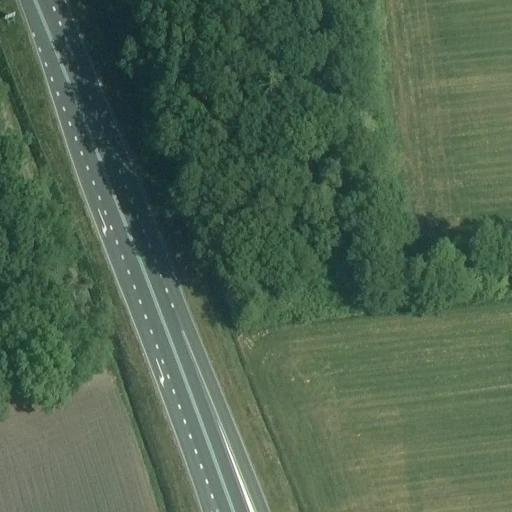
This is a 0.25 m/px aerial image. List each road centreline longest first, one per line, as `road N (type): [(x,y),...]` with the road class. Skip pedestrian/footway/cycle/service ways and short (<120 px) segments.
road 1 (trunk): [(262,511),(138,214),(69,82)]
road 2 (trunk): [(231,511),(69,82)]
road 3 (trunk): [(69,82),(207,511)]
